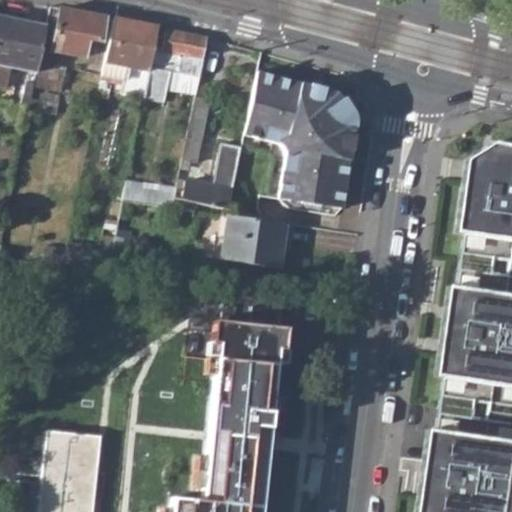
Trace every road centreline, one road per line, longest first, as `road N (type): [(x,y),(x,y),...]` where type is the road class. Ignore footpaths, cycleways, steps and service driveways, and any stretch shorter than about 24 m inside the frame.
road 1 (residential): [(415,97),(352,511)]
road 2 (tertiary): [(130,0),(305,34)]
